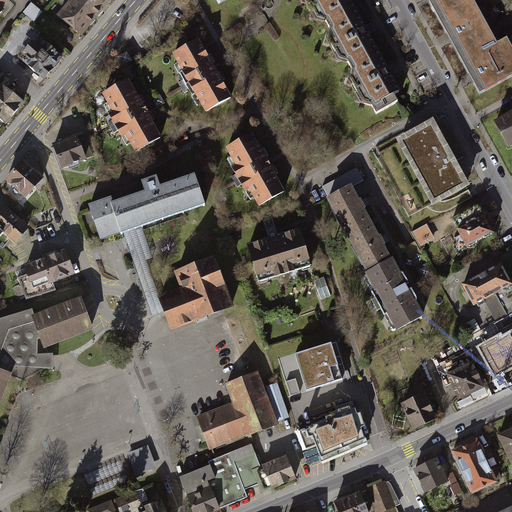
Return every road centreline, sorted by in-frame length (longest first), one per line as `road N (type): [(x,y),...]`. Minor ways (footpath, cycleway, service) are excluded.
road 1 (residential): [(511,210),(397,0)]
road 2 (residential): [(115,327),(28,127)]
road 3 (secondary): [(28,127),(136,0)]
road 4 (tertiary): [(394,456),(262,511)]
road 5 (tertiary): [(511,401),(394,456)]
